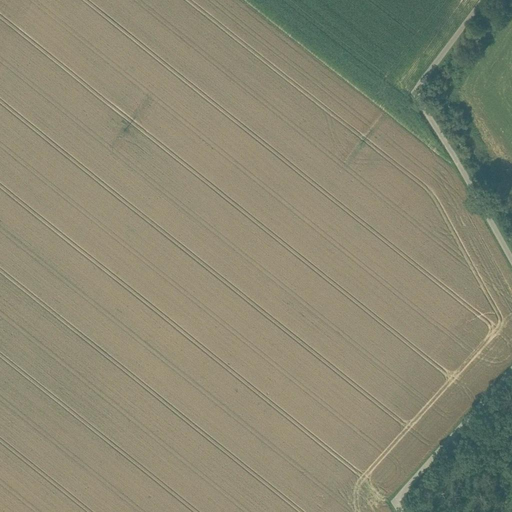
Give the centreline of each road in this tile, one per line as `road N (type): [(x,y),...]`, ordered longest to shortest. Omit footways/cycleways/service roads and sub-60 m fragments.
road 1 (track): [(484,0),(411,93),(511,261)]
road 2 (track): [(511,377),(411,486),(405,511)]
